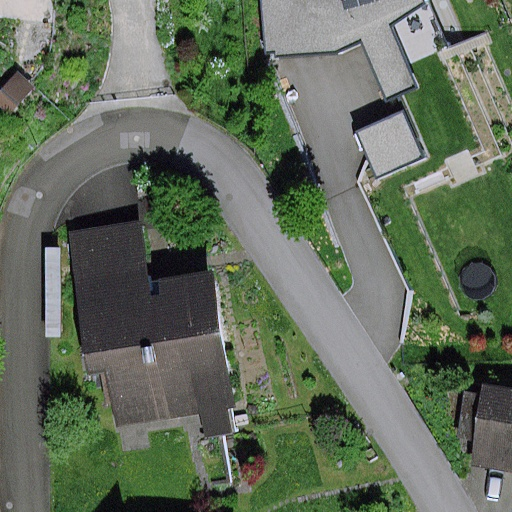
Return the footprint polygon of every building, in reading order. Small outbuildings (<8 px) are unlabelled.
[(260,0),(264,53),(274,51),(276,58),(335,53),(359,43),(385,104),(415,89),(390,29),(422,6),(420,0),(260,0)] [(17,76),(0,94),(0,106),(11,116),(34,91),(17,76)] [(400,111),(354,133),(368,161),(376,178),(421,157),(400,111)] [(241,436),(212,267),(154,277),(144,218),(64,231),(87,368),(106,364),(116,425),(196,412),(201,443),(241,436)] [(511,392),(480,388),(470,464),(511,469),(511,392)]
